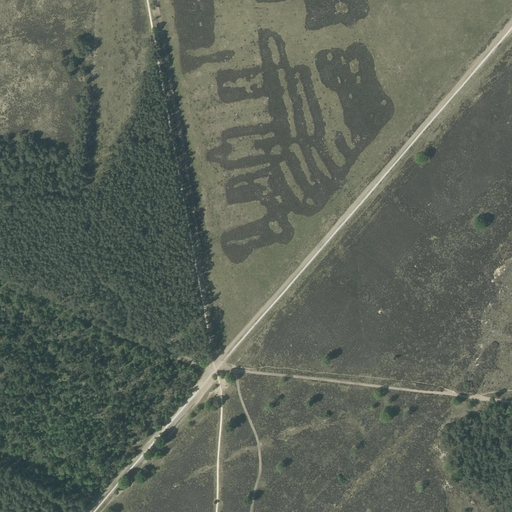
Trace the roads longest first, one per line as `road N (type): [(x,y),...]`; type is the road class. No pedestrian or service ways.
road 1 (track): [(511,19),(210,369)]
road 2 (track): [(155,0),(220,368)]
road 3 (track): [(511,402),(236,371)]
road 4 (track): [(210,369),(0,283)]
road 5 (track): [(210,369),(90,511)]
